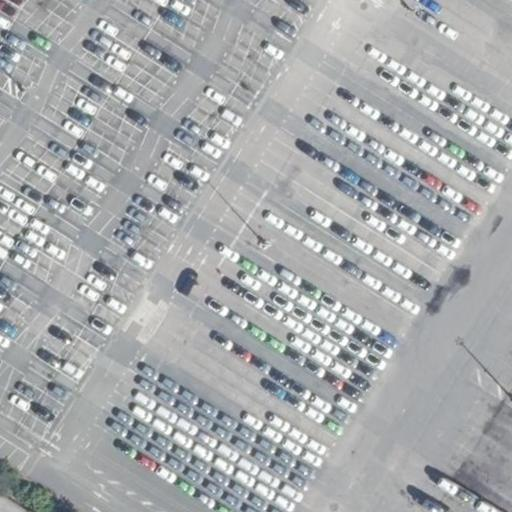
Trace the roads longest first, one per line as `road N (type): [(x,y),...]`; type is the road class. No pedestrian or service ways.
road 1 (unknown): [(211,208),(433,352)]
road 2 (unknown): [(297,72),(511,206)]
road 3 (unknown): [(87,405),(241,511)]
